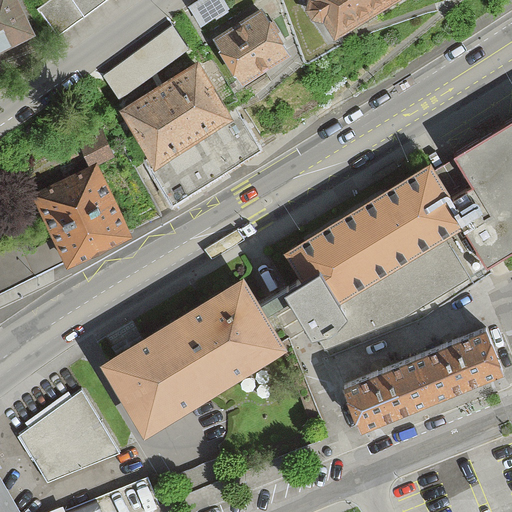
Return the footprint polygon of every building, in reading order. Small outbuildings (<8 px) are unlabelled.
[(17,0),(0,0),(0,54),(36,36),(17,0)] [(50,0),(37,10),(58,37),(107,0),(50,0)] [(222,0),(200,0),(188,8),(202,29),(230,11),(222,0)] [(308,0),(305,11),(308,16),(311,21),(324,22),(335,40),(401,0),(308,0)] [(262,10),(214,40),(221,52),(218,54),(234,79),(237,77),(243,86),(291,56),(277,34),(281,32),(274,22),(271,24),(262,10)] [(152,41),(103,76),(120,100),(189,51),(172,27),(152,41)] [(199,62),(119,111),(148,158),(228,109),(199,62)] [(228,109),(148,158),(145,160),(149,167),(172,205),(260,150),(233,106),(228,109)] [(511,113),(456,147),(478,183),(453,198),(465,218),(489,260),(511,245),(511,113)] [(103,131),(78,142),(90,168),(98,164),(114,157),(103,131)] [(344,293),(465,218),(453,198),(427,156),(286,242),(301,267),(320,255),(344,293)] [(130,233),(98,164),(90,168),(32,195),(54,241),(64,263),(100,247),(130,233)] [(344,293),(320,255),(301,267),(287,277),(293,289),(299,300),(330,355),(415,322),(493,269),(489,260),(465,218),(344,293)] [(19,232),(0,240),(0,293),(64,263),(54,241),(29,253),(19,232)] [(127,351),(100,367),(145,439),(287,351),(267,319),(261,308),(243,279),(127,351)] [(276,299),(261,308),(267,319),(282,310),(299,300),(293,289),(276,299)] [(448,343),(414,356),(433,402),(503,373),(484,328),(448,343)] [(433,402),(414,356),(379,371),(343,385),(362,430),(433,402)] [(119,452),(81,391),(18,436),(48,481),(119,452)] [(224,454),(174,474),(183,495),(232,475),(224,454)] [(54,511),(18,511),(0,480),(0,511),(63,511),(63,509),(54,511)]
